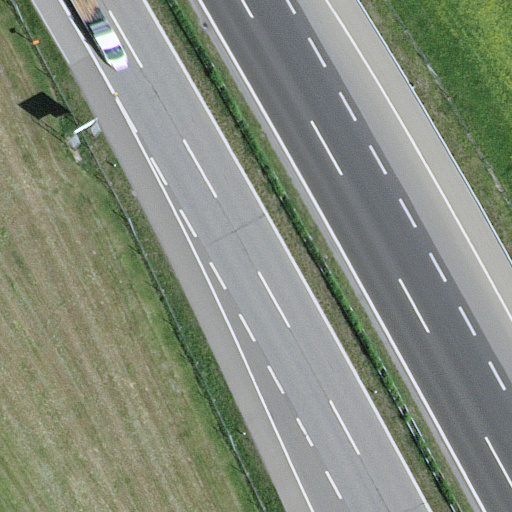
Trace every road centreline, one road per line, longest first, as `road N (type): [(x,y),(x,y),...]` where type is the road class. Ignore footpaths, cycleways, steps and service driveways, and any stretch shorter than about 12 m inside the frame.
road 1 (motorway): [(109,0),(389,511)]
road 2 (motorway): [(511,479),(241,0)]
